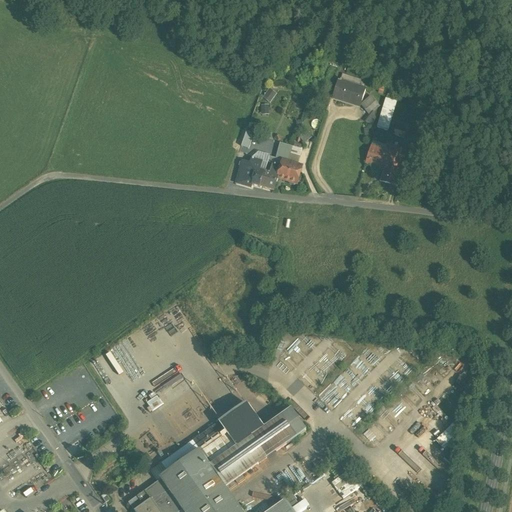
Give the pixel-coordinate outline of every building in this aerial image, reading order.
[(360,79),(346,75),(345,78),(341,76),(340,79),(334,98),(360,106),(365,89),(358,86),(360,79)] [(269,101),(275,94),(270,88),(263,96),(269,101)] [(378,105),(371,97),(363,104),(370,112),(378,105)] [(396,103),(385,100),(377,127),(387,130),(396,103)] [(370,112),(363,104),(361,106),(368,114),(370,112)] [(309,136),(305,131),(299,136),(304,142),(309,136)] [(244,137),(239,151),(246,154),(251,139),(244,137)] [(292,147),(280,143),(275,159),(286,162),(289,154),(292,147)] [(397,148),(391,146),(391,145),(386,144),(384,150),(371,146),(366,163),(384,169),(380,181),(393,186),(406,145),(398,143),(397,148)] [(294,147),(292,147),(289,154),(300,157),(302,150),(294,147)] [(300,157),(289,154),(286,162),(297,166),(300,157)] [(251,159),(249,163),(242,161),(235,183),(250,187),(251,185),(260,187),(264,173),(260,172),(263,162),(251,159)] [(286,162),(282,161),(278,176),(277,178),(289,182),(288,183),(289,184),(293,186),(295,185),(295,184),(296,184),(301,167),(297,166),(286,162)] [(281,166),(274,164),(271,174),(278,176),(281,166)] [(271,174),(264,173),(260,187),(273,190),(277,178),(278,176),(271,174)] [(157,397),(147,404),(152,412),(163,405),(157,397)] [(208,465),(207,465),(190,477),(189,478),(207,504),(208,503),(208,504),(226,491),(227,491),(225,488),(233,482),(241,476),(266,459),(252,438),(264,430),(246,404),(219,423),(226,432),(199,450),(210,467),(208,465)] [(292,411),(264,430),(252,438),(266,459),(306,432),(292,411)] [(219,423),(193,442),(199,450),(226,432),(219,423)] [(435,437),(442,450),(455,442),(447,430),(435,437)] [(199,450),(159,478),(161,480),(169,492),(189,478),(190,477),(207,465),(208,465),(210,467),(199,450)] [(189,478),(169,492),(180,507),(183,511),(196,511),(207,504),(189,478)] [(161,480),(128,502),(135,511),(152,499),(164,491),(166,494),(169,492),(161,480)] [(169,492),(166,494),(164,491),(152,499),(161,511),(172,511),(180,507),(169,492)] [(207,504),(196,511),(241,511),(227,491),(226,491),(208,504),(208,503),(207,504)] [(105,494),(101,497),(106,503),(110,500),(105,494)] [(292,496),(285,501),(289,506),(296,502),(292,496)] [(161,511),(152,499),(135,511),(161,511)] [(268,511),(293,511),(292,510),(289,506),(285,501),(268,511)] [(305,501),(292,510),(293,511),(301,511),(309,507),(305,501)]
